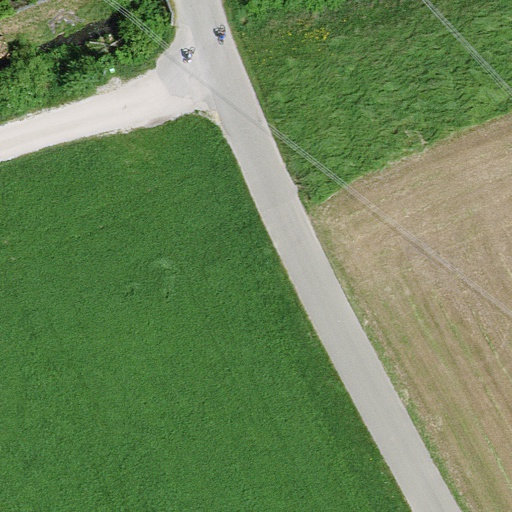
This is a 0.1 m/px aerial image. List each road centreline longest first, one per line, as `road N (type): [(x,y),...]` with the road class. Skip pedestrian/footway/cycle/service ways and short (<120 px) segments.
road 1 (unclassified): [(436,511),(358,371),(233,99),(198,0)]
road 2 (track): [(222,68),(0,146)]
